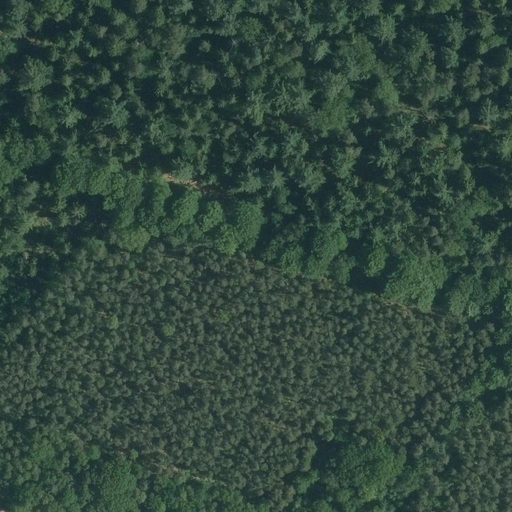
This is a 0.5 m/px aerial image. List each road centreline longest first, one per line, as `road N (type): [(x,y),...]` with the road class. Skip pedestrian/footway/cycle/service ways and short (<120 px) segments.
road 1 (track): [(0,159),(511,305)]
road 2 (track): [(391,511),(511,342)]
